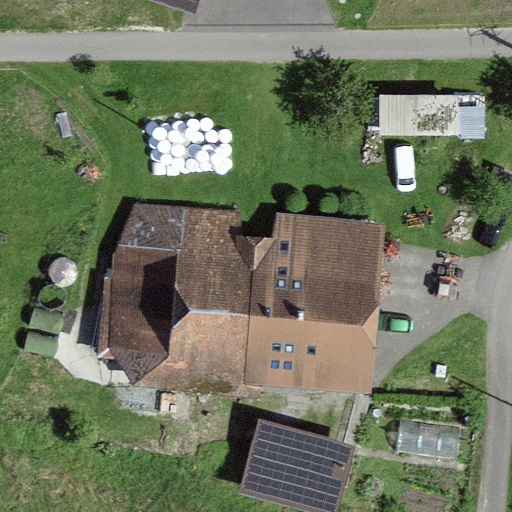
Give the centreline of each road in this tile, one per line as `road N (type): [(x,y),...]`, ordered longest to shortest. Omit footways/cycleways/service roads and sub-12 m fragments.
road 1 (residential): [(511,27),(295,43),(0,45)]
road 2 (track): [(511,262),(493,306),(486,511)]
